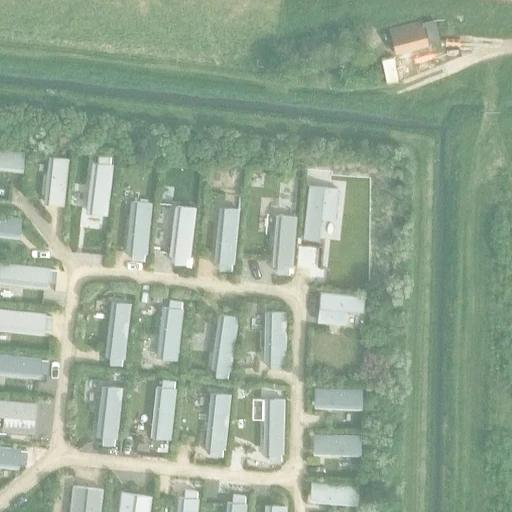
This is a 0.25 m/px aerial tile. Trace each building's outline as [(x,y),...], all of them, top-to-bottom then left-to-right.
[(388,34),(392,50),(423,43),(420,27),(388,34)] [(0,167),(25,171),(27,152),(0,149),(0,167)] [(94,160),(88,213),(108,215),(114,163),(110,163),(111,155),(99,153),(98,161),(94,160)] [(49,155),(44,202),(64,204),(69,156),(49,155)] [(302,237),(318,238),(318,230),(322,231),(322,223),(320,222),(321,216),(335,218),(339,187),(308,184),(302,237)] [(133,197),(127,250),(132,250),(131,258),(143,260),(144,252),(146,252),(151,199),(133,197)] [(175,202),(169,254),(173,255),(173,263),(184,264),(185,256),(188,256),(193,204),(175,202)] [(219,207),(214,261),(219,261),(218,269),(230,270),(231,262),(234,263),(239,209),(219,207)] [(276,214),(271,264),(276,265),(276,273),(287,274),(288,266),(291,266),(296,216),(276,214)] [(0,234),(17,236),(19,218),(0,216),(0,234)] [(0,279),(45,285),(46,281),(54,282),(55,270),(47,269),(47,267),(0,260),(0,279)] [(320,290),(317,320),(345,323),(347,310),(360,311),(362,294),(320,290)] [(163,307),(157,357),(177,359),(183,309),(181,309),(182,301),(170,299),(169,307),(163,307)] [(111,300),(105,355),(109,355),(109,363),(121,365),(121,357),(124,357),(131,302),(111,300)] [(0,325),(41,331),(42,327),(50,328),(51,316),(43,315),(43,313),(0,307),(0,325)] [(265,311),(264,361),(270,361),(269,369),(281,369),(281,361),(285,361),(285,311),(265,311)] [(218,312),(211,367),(216,367),(215,375),(227,377),(228,370),(231,370),(238,315),(218,312)] [(0,370),(37,375),(37,371),(45,372),(47,360),(39,359),(39,357),(0,351),(0,370)] [(156,384),(151,436),(171,438),(177,387),(175,386),(175,378),(163,377),(162,385),(156,384)] [(101,386),(95,435),(101,435),(100,443),(112,445),(113,437),(115,437),(120,387),(101,386)] [(314,406),(363,408),(363,390),(314,388),(314,406)] [(211,392),(205,445),(209,446),(209,454),(221,455),(221,447),(223,447),(229,394),(211,392)] [(36,401),(0,397),(0,413),(4,414),(2,429),(33,432),(36,401)] [(265,398),(263,452),(268,452),(268,460),(280,460),(281,452),(284,452),(285,398),(265,398)] [(314,433),(313,453),(361,454),(362,434),(314,433)] [(0,444),(0,464),(15,466),(15,462),(23,462),(25,450),(17,450),(17,446),(0,444)] [(311,480),(309,500),(357,503),(359,484),(311,480)] [(99,511),(102,487),(70,484),(67,511),(99,511)] [(178,497),(176,511),(196,511),(198,499),(196,499),(197,491),(185,489),(184,497),(178,497)] [(121,491),(117,511),(149,511),(152,495),(121,491)] [(227,502),(226,511),(245,511),(247,503),(245,503),(246,495),(234,494),(233,502),(227,502)] [(266,503),(265,511),(285,511),(286,504),(266,503)]
